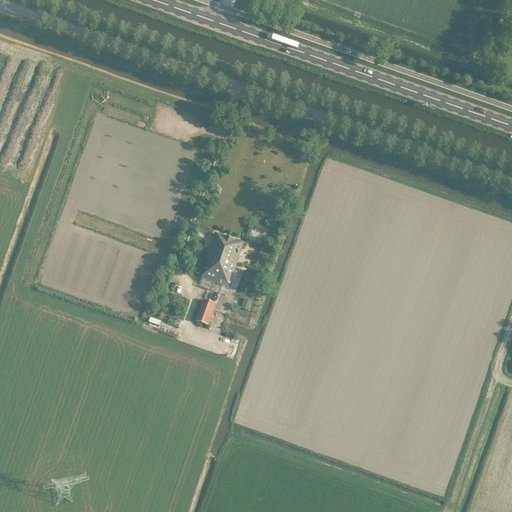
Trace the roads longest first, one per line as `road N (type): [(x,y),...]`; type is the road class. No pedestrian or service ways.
road 1 (unclassified): [(511,180),(2,0)]
road 2 (primary): [(511,123),(158,0)]
road 3 (unknown): [(236,82),(181,256),(194,292),(192,329),(215,327),(226,297)]
